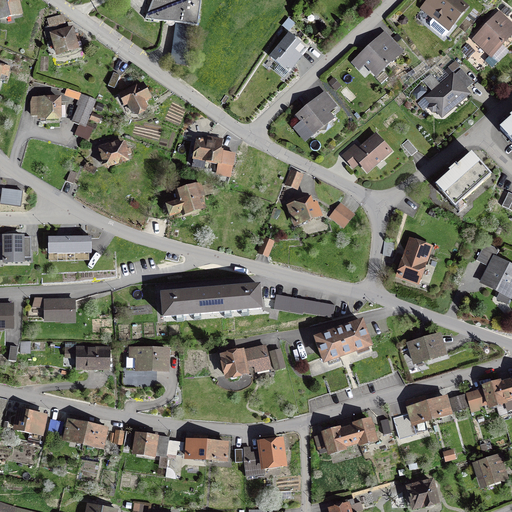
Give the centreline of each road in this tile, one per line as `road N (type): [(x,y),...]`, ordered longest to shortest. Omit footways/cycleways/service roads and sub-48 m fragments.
road 1 (residential): [(0,391),(147,421),(253,432),(304,421)]
road 2 (residential): [(249,136),(49,0)]
road 3 (residential): [(0,291),(120,286),(214,255)]
road 4 (residential): [(304,421),(511,357)]
road 5 (residential): [(249,136),(396,0)]
road 6 (residential): [(375,294),(214,255)]
road 7 (residential): [(511,345),(375,294)]
road 8 (residential): [(378,202),(249,136)]
road 9 (residential): [(214,255),(80,214)]
